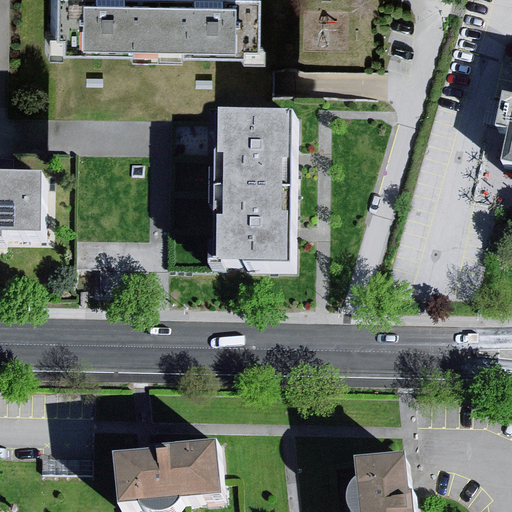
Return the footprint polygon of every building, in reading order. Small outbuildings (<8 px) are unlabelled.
[(49,0),(48,46),(254,49),(254,0),(49,0)] [(295,152),(295,119),(225,119),(224,122),(224,160),(224,195),(224,231),(223,271),(223,274),(294,274),(294,244),(294,228),(294,167),(295,152)] [(50,180),(0,179),(0,239),(49,240),(50,180)] [(148,457),(117,459),(122,511),(228,500),(222,445),(154,452),(154,456),(148,457)] [(405,460),(359,463),(360,483),(357,487),(353,494),(350,505),(352,511),(418,511),(417,499),(416,496),(412,495),(408,460),(405,460)]
